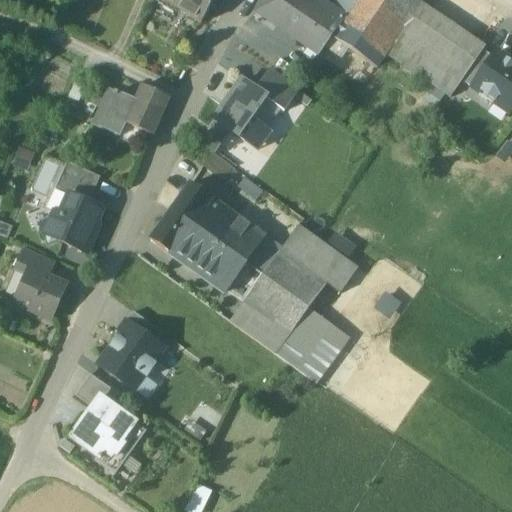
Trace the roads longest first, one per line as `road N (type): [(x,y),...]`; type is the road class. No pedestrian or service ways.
road 1 (residential): [(28,441),(182,102),(240,0)]
road 2 (track): [(182,102),(86,53),(0,22)]
road 3 (track): [(28,441),(125,511)]
